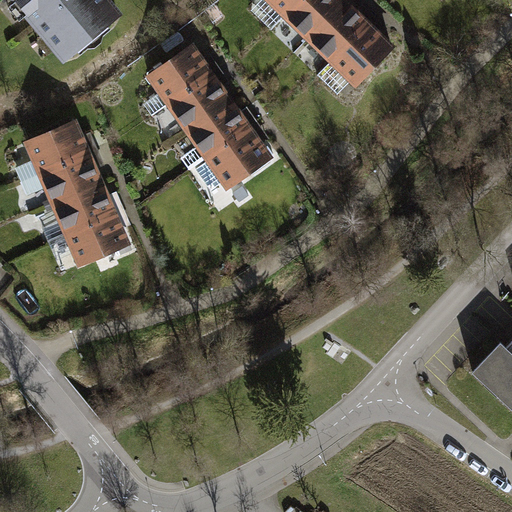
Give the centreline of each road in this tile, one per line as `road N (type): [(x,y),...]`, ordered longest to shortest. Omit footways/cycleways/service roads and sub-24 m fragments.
road 1 (track): [(511,26),(334,223),(242,286),(82,334),(26,370)]
road 2 (residential): [(129,494),(161,506),(228,490),(294,452),(377,386)]
road 3 (residential): [(0,342),(129,494)]
road 4 (residential): [(377,386),(511,253)]
road 5 (residential): [(377,386),(511,483)]
